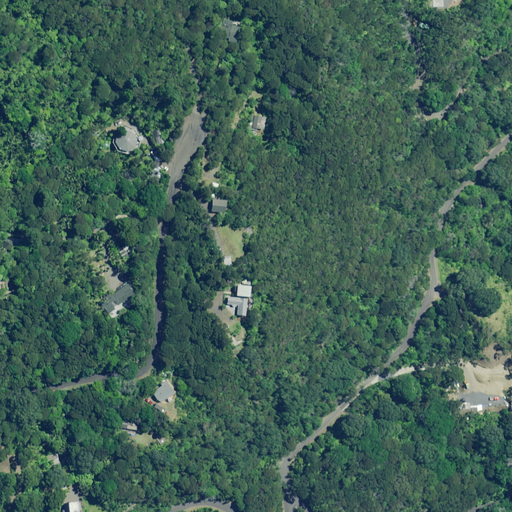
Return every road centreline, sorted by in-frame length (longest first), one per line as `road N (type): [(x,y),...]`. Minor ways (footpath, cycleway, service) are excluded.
road 1 (residential): [(0,400),(131,374),(151,359),(162,226),(197,92),(191,71)]
road 2 (residential): [(284,485),(289,448),(341,407),(401,339),(427,295),(435,238),(453,193),(511,129)]
road 3 (residential): [(511,28),(462,69),(445,103),(422,106)]
